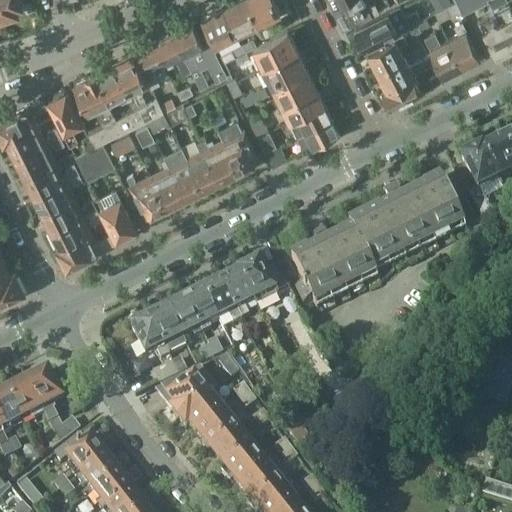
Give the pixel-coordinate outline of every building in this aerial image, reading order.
[(0,0),(0,11),(2,18),(18,13),(17,8),(22,6),(20,0),(0,0)] [(247,0),(236,0),(224,6),(237,33),(258,23),(247,0)] [(274,0),(247,0),(258,23),(280,12),(274,0)] [(328,0),(336,14),(343,10),(351,26),(372,16),(367,6),(364,0),(328,0)] [(431,0),(437,11),(457,1),(456,0),(431,0)] [(456,0),(457,1),(464,14),(476,7),(489,1),(488,0),(456,0)] [(488,0),(489,1),(493,9),(509,1),(508,0),(488,0)] [(463,14),(464,14),(457,1),(437,11),(438,12),(435,13),(441,23),(453,16),(452,15),(461,10),(463,14)] [(374,2),(367,6),(372,16),(379,13),(374,2)] [(494,11),(495,13),(511,46),(511,11),(510,8),(508,4),(494,11)] [(224,6),(203,17),(216,44),(237,33),(224,6)] [(417,22),(421,20),(416,10),(405,16),(400,6),(356,27),(357,29),(355,32),(360,40),(363,40),(366,47),(397,31),(397,32),(408,26),(417,22)] [(496,56),(511,47),(511,46),(495,13),(494,11),(477,19),(496,56)] [(425,19),(421,20),(417,22),(422,31),(429,27),(425,19)] [(457,33),(449,37),(462,66),(480,57),(463,21),(453,26),(457,33)] [(192,22),(172,32),(192,71),(201,89),(209,84),(202,69),(208,66),(207,64),(218,58),(213,48),(204,47),(204,46),(192,22)] [(413,36),(422,31),(417,22),(408,26),(413,36)] [(273,24),(262,29),(266,36),(266,37),(276,31),(273,24)] [(257,45),(252,47),(255,53),(262,67),(269,64),(298,50),(288,30),(267,40),(257,45)] [(172,32),(153,42),(166,66),(175,61),(183,76),(192,71),(172,32)] [(462,66),(449,37),(440,42),(435,32),(425,37),(444,75),(462,66)] [(404,34),(371,50),(368,52),(377,70),(405,57),(400,47),(408,43),(404,34)] [(253,38),(242,44),(245,51),(252,47),(257,45),(253,38)] [(153,41),(133,51),(134,51),(134,53),(145,74),(147,77),(149,83),(150,85),(152,88),(160,85),(154,72),(166,66),(153,42),(153,41)] [(221,53),(225,60),(234,56),(231,49),(221,53)] [(269,64),(262,67),(272,86),(307,69),(298,50),(269,64)] [(134,53),(116,62),(132,94),(136,92),(141,103),(143,106),(147,104),(145,101),(141,92),(143,92),(141,87),(148,83),(149,83),(147,77),(145,74),(134,53)] [(405,57),(377,70),(386,87),(414,74),(433,65),(429,56),(409,66),(405,57)] [(218,58),(207,64),(208,66),(216,82),(227,77),(218,58)] [(98,71),(111,99),(120,95),(124,101),(128,99),(133,107),(141,103),(136,92),(132,94),(116,62),(98,71)] [(87,77),(74,83),(88,111),(96,107),(105,126),(90,134),(96,146),(100,155),(107,152),(102,143),(112,138),(147,121),(154,118),(157,116),(150,103),(147,104),(143,106),(117,119),(107,101),(111,99),(98,71),(98,69),(97,70),(96,70),(88,74),(86,75),(87,77)] [(307,69),(272,86),(274,91),(282,106),(291,102),(317,89),(309,74),(307,69)] [(414,74),(386,87),(382,90),(391,108),(423,92),(414,74)] [(443,83),(438,74),(430,78),(435,86),(443,83)] [(235,76),(226,81),(234,98),(243,94),(235,76)] [(190,86),(177,92),(181,100),(186,98),(193,94),(190,86)] [(263,87),(252,92),(256,101),(267,95),(263,87)] [(220,89),(212,93),(217,103),(225,99),(220,89)] [(291,102),(282,106),(289,122),(325,104),(318,89),(317,89),(291,102)] [(49,101),(71,146),(79,142),(74,131),(84,125),(67,91),(65,93),(62,90),(55,94),(55,98),(49,101)] [(252,92),(242,97),(246,106),(256,101),(252,92)] [(167,100),(160,103),(165,112),(171,109),(176,106),(172,97),(167,100)] [(158,99),(150,103),(157,116),(162,113),(165,112),(160,103),(158,99)] [(29,106),(0,120),(0,133),(4,142),(8,141),(38,125),(33,115),(47,109),(43,100),(29,107),(29,106)] [(171,109),(165,112),(171,126),(190,116),(186,107),(183,103),(176,106),(171,109)] [(193,104),(186,107),(190,116),(197,113),(193,104)] [(325,104),(289,122),(296,136),(332,118),(325,104)] [(154,118),(147,121),(150,126),(153,131),(159,128),(162,127),(157,116),(154,118)] [(262,116),(251,122),(258,137),(270,132),(262,116)] [(332,118),(296,136),(303,150),(307,147),(308,149),(311,148),(340,134),(332,118)] [(232,124),(218,131),(222,139),(238,171),(258,161),(238,121),(232,124)] [(8,141),(16,158),(60,136),(56,127),(47,131),(49,136),(45,138),(38,125),(8,141)] [(148,125),(136,131),(143,145),(155,139),(148,125)] [(270,132),(258,137),(265,151),(277,145),(270,132)] [(129,135),(111,144),(116,154),(134,145),(129,135)] [(25,175),(56,160),(49,147),(53,145),(56,149),(65,145),(60,136),(16,158),(25,175)] [(205,139),(201,141),(220,180),(238,171),(222,139),(208,146),(205,139)] [(492,145),(484,150),(499,180),(511,173),(511,155),(504,140),(502,141),(500,139),(493,142),(492,145)] [(196,143),(183,150),(186,156),(191,165),(202,188),(220,180),(201,141),(196,143)] [(277,145),(265,151),(273,167),(287,160),(280,144),(277,145)] [(96,146),(75,157),(79,165),(100,155),(96,146)] [(181,146),(164,154),(166,158),(176,179),(185,197),(202,188),(191,165),(186,156),(183,150),(181,146)] [(483,147),(462,158),(478,191),(469,195),(476,210),(485,227),(497,221),(486,200),(504,190),(501,184),(499,180),(484,150),(483,147)] [(100,155),(79,165),(88,182),(115,168),(107,152),(100,155)] [(163,168),(151,174),(167,206),(185,197),(176,179),(166,158),(160,161),(163,168)] [(25,175),(34,194),(77,172),(73,164),(65,168),(67,173),(63,175),(56,160),(25,175)] [(82,181),(77,172),(34,194),(43,211),(73,196),(67,184),(72,182),(74,186),(82,181)] [(134,172),(128,175),(148,216),(167,206),(151,174),(138,181),(134,172)] [(381,208),(365,216),(388,263),(465,225),(441,178),(425,186),(425,187),(401,199),(395,188),(385,193),(390,204),(381,208)] [(111,192),(98,199),(102,206),(117,237),(119,236),(121,237),(130,233),(131,231),(136,228),(121,197),(117,190),(115,190),(111,192)] [(73,196),(43,211),(52,229),(95,207),(91,199),(83,203),(85,207),(80,210),(73,196)] [(95,207),(52,229),(60,246),(91,231),(86,219),(90,217),(91,221),(100,216),(95,207)] [(308,250),(292,258),(305,285),(296,289),(303,303),(312,299),(315,305),(376,275),(374,270),(388,263),(365,216),(349,224),(352,229),(328,240),(322,230),(312,235),(318,245),(308,250)] [(115,243),(110,235),(97,241),(91,231),(60,246),(57,248),(67,268),(97,253),(101,250),(115,243)] [(2,255),(0,255),(0,277),(11,272),(8,264),(9,263),(6,256),(3,256),(2,255)] [(241,271),(238,272),(255,304),(256,307),(278,296),(260,261),(251,266),(248,265),(242,268),(241,271)] [(459,268),(454,274),(462,281),(467,275),(459,268)] [(11,272),(0,277),(0,306),(4,304),(4,301),(15,296),(18,295),(25,291),(22,285),(15,270),(14,270),(11,272)] [(231,278),(223,282),(242,322),(249,318),(245,309),(255,304),(238,272),(231,276),(231,278)] [(454,274),(449,280),(458,287),(462,281),(454,274)] [(449,280),(444,286),(453,293),(458,287),(449,280)] [(210,286),(204,290),(220,323),(228,318),(233,327),(242,322),(223,282),(213,287),(210,286)] [(444,286),(440,292),(448,298),(453,293),(444,286)] [(188,299),(186,300),(203,335),(211,331),(209,328),(220,323),(204,290),(195,294),(195,296),(188,299)] [(440,292),(435,298),(443,304),(448,298),(440,292)] [(435,298),(430,303),(439,310),(443,304),(435,298)] [(175,304),(168,308),(184,341),(193,336),(194,339),(203,335),(186,300),(177,305),(175,304)] [(430,303),(426,309),(434,316),(439,310),(430,303)] [(159,314),(151,318),(169,355),(187,347),(184,341),(168,308),(159,312),(159,314)] [(426,309),(421,315),(429,322),(434,316),(426,309)] [(421,315),(416,321),(425,328),(429,322),(421,315)] [(132,327),(131,328),(146,357),(156,352),(159,357),(160,360),(161,362),(170,358),(169,355),(151,318),(141,323),(139,322),(132,326),(132,327)] [(416,321),(411,327),(420,334),(425,328),(416,321)] [(411,327),(407,333),(415,340),(420,334),(411,327)] [(407,333),(402,339),(411,345),(415,340),(407,333)] [(402,339),(397,344),(406,351),(411,345),(402,339)] [(216,340),(208,344),(209,347),(215,358),(223,354),(216,340)] [(397,344),(393,350),(401,357),(406,351),(397,344)] [(209,347),(201,352),(206,362),(215,358),(209,347)] [(393,350),(388,356),(396,363),(401,357),(393,350)] [(388,356),(383,362),(392,369),(396,363),(388,356)] [(181,360),(173,364),(179,376),(187,372),(181,360)] [(383,362),(378,368),(387,375),(392,369),(383,362)] [(173,364),(153,374),(159,386),(179,376),(173,364)] [(378,368),(374,374),(382,381),(387,375),(378,368)] [(203,369),(155,391),(171,411),(179,421),(209,395),(212,393),(218,389),(203,369)] [(44,415),(54,435),(59,446),(79,431),(72,420),(61,428),(51,407),(63,401),(62,399),(64,396),(60,389),(57,389),(56,387),(55,383),(54,384),(53,381),(55,379),(52,373),(51,374),(50,374),(48,372),(28,382),(44,415)] [(374,374),(369,380),(378,387),(382,381),(374,374)] [(372,393),(378,387),(369,380),(364,386),(372,393)] [(15,384),(6,389),(23,422),(31,418),(33,421),(44,415),(28,382),(20,386),(15,384)] [(239,401),(250,393),(243,384),(232,392),(239,401)] [(0,426),(4,435),(14,430),(13,427),(23,422),(6,389),(0,392),(0,426)] [(212,393),(209,395),(179,421),(186,430),(190,427),(197,436),(224,414),(227,411),(212,393)] [(256,401),(250,393),(239,401),(245,410),(256,401)] [(481,409),(476,424),(504,434),(509,418),(481,409)] [(263,411),(252,418),(259,428),(270,421),(263,411)] [(389,412),(364,433),(388,460),(412,439),(389,412)] [(209,456),(211,454),(238,432),(224,414),(197,436),(204,445),(202,447),(209,456)] [(297,414),(281,427),(287,435),(299,425),(300,427),(305,424),(297,414)] [(299,425),(287,435),(296,447),(308,437),(300,427),(299,425)] [(0,450),(4,458),(13,454),(7,443),(3,436),(4,435),(0,426),(0,450)] [(224,473),(252,450),(254,447),(240,429),(238,432),(211,454),(219,464),(217,465),(224,473)] [(53,451),(59,446),(54,435),(46,442),(53,451)] [(80,437),(52,458),(57,464),(66,458),(72,467),(68,470),(75,480),(78,478),(85,473),(105,457),(101,451),(101,446),(97,441),(93,441),(92,439),(85,443),(80,437)] [(16,439),(7,443),(13,454),(21,450),(16,439)] [(281,457),(291,449),(284,440),(274,447),(281,457)] [(297,457),(291,449),(281,457),(286,465),(297,457)] [(252,450),(224,473),(230,482),(232,480),(240,489),(266,468),(252,450)] [(78,478),(75,480),(82,489),(85,486),(92,496),(121,473),(115,464),(111,464),(105,457),(85,473),(78,478)] [(266,468),(240,489),(248,499),(246,501),(252,509),(284,483),(270,465),(266,468)] [(121,473),(92,496),(98,503),(95,506),(100,511),(107,511),(133,492),(128,486),(128,482),(121,473)] [(308,493),(319,486),(312,477),(301,484),(308,493)] [(64,478),(54,485),(59,492),(69,485),(64,478)] [(284,483),(252,509),(254,511),(284,511),(295,504),(298,501),(284,483)] [(511,491),(485,483),(481,495),(497,499),(496,502),(511,506),(511,491)] [(69,485),(59,492),(65,500),(75,493),(69,485)] [(325,494),(319,486),(308,493),(315,502),(325,494)] [(5,488),(0,491),(0,501),(9,492),(5,488)] [(133,492),(107,511),(143,511),(149,508),(143,500),(138,500),(133,492)]
